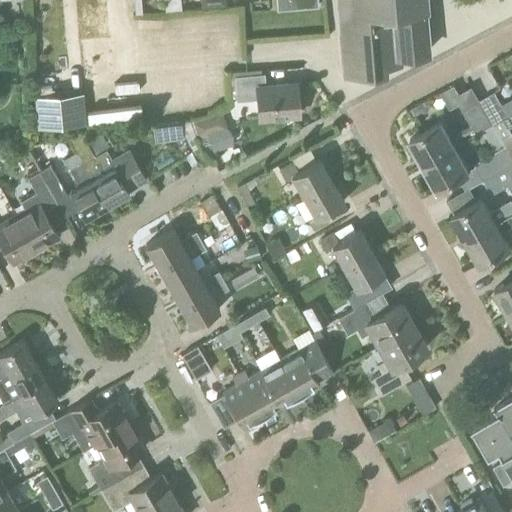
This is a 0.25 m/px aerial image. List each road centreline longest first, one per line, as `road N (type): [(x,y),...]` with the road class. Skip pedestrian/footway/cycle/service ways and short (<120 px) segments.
road 1 (residential): [(445,376),(497,348),(371,120),(378,106),(511,39)]
road 2 (residential): [(370,504),(366,459),(330,430),(284,435),(256,472)]
road 3 (residential): [(159,344),(119,369),(90,365),(43,287)]
road 4 (residential): [(256,472),(231,463),(159,344)]
road 5 (residential): [(222,171),(109,236)]
road 6 (residential): [(159,344),(156,321),(109,236)]
